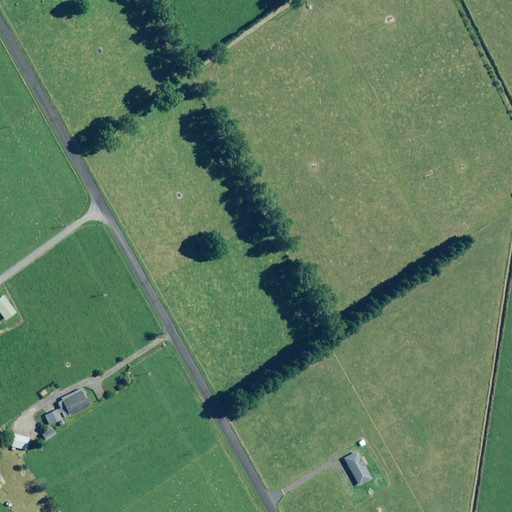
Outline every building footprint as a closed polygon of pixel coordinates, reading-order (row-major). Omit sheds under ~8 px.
[(2,295),(0,296),(0,314),(5,321),(16,312),(2,295)] [(58,381),(61,388),(76,382),(74,375),(58,381)] [(43,416),(48,426),(57,422),(60,427),(65,425),(59,413),(60,412),(63,418),(90,405),(82,390),(60,400),(61,402),(57,404),(59,408),(43,416)] [(49,429),(48,428),(44,431),(45,432),(41,434),(45,441),(56,433),(52,427),(49,429)] [(14,434),(10,450),(15,451),(16,448),(27,450),(29,437),(14,434)]
